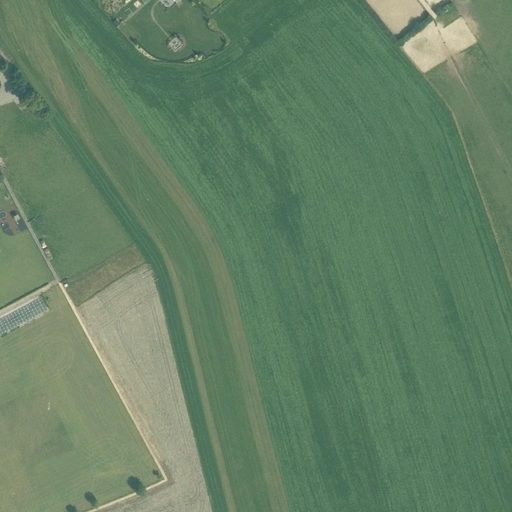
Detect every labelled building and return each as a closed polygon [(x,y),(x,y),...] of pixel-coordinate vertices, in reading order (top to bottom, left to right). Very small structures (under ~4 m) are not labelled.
[(189,0),(184,4),(182,0),(161,15),(179,42),(186,37),(188,41),(211,25),(193,0),(189,0)] [(136,18),(140,22),(145,26),(153,18),(150,15),(148,18),(141,12),(136,18)] [(18,143),(13,125),(0,128),(5,146),(18,143)] [(0,343),(57,315),(42,284),(40,283),(0,303),(0,399),(78,361),(69,343),(49,353),(65,320),(38,334),(43,345),(39,354),(22,347),(25,342),(18,345),(0,354),(0,343)] [(57,426),(99,403),(82,373),(71,373),(58,380),(58,414),(58,420),(53,412),(53,418),(45,418),(37,418),(27,423),(27,420),(22,410),(22,427),(10,426),(10,431),(0,436),(0,455),(57,424),(57,426)] [(3,471),(0,472),(0,485),(9,480),(3,471)]
